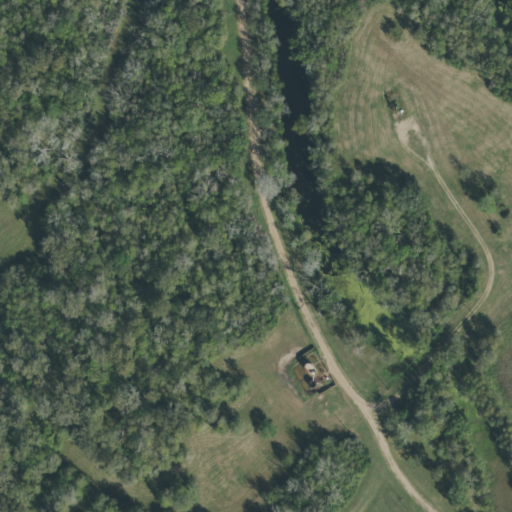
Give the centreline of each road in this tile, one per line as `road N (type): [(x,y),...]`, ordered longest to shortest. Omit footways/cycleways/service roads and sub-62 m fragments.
road 1 (residential): [(139,0),(109,48),(95,127),(23,220)]
road 2 (residential): [(511,184),(448,128),(403,72),(367,6)]
